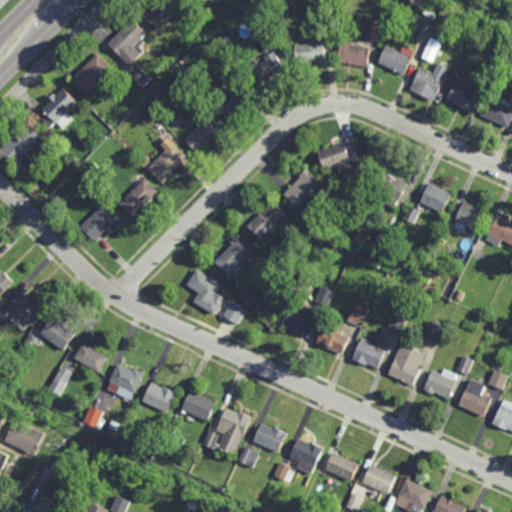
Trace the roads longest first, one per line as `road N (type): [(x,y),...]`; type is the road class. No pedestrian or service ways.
road 1 (residential): [(0,186),(117,297),(511,481)]
road 2 (residential): [(511,174),(365,109),(319,108),(283,128),(117,297)]
road 3 (residential): [(107,0),(0,109)]
